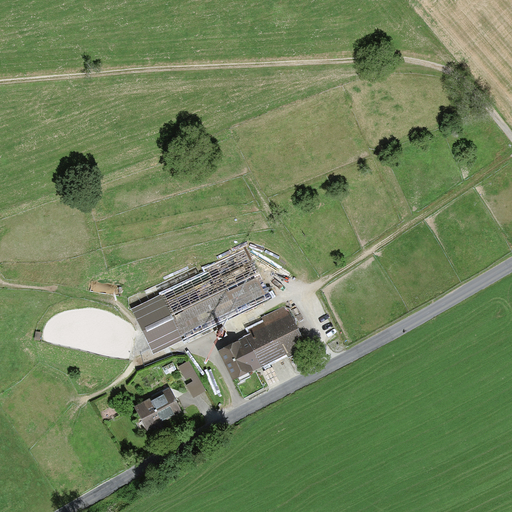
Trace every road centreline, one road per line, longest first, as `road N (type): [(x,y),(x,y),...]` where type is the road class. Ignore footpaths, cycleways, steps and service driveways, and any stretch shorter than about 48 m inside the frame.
road 1 (track): [(0,83),(421,62),(453,74),(511,138)]
road 2 (tertiary): [(511,263),(66,511)]
road 3 (track): [(511,159),(307,292),(341,361)]
